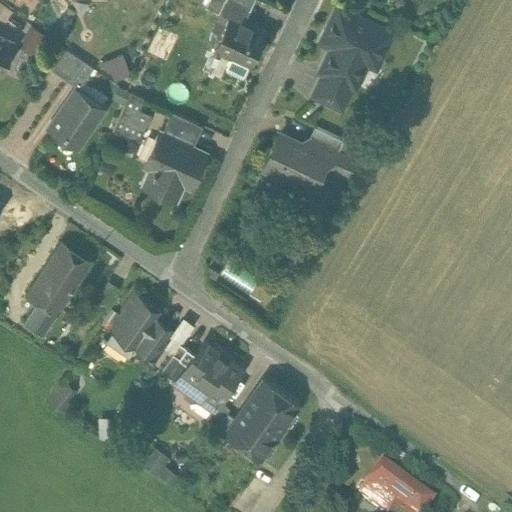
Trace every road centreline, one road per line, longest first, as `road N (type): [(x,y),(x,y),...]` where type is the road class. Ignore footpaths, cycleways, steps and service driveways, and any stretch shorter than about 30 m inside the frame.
road 1 (residential): [(179,281),(308,0)]
road 2 (residential): [(0,155),(179,281)]
road 3 (residential): [(179,281),(343,398)]
road 4 (residential): [(343,398),(500,511)]
road 5 (residential): [(343,398),(260,511)]
